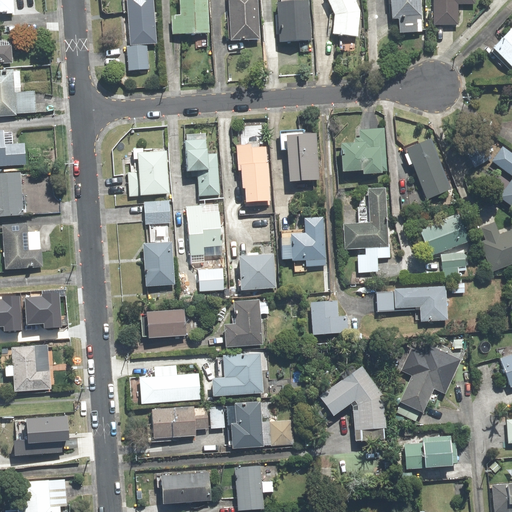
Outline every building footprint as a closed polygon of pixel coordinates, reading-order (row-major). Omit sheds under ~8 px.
[(0,0),(0,16),(13,16),(11,0),(0,0)] [(156,46),(152,0),(123,0),(128,47),(125,48),(126,72),(148,71),(146,47),(156,46)] [(208,35),(206,0),(176,0),(178,17),(169,17),(170,36),(208,35)] [(225,0),(228,43),(259,41),(257,0),(225,0)] [(359,12),(353,0),(323,0),(332,16),(330,36),(356,38),(359,12)] [(422,33),(419,0),(386,0),(388,21),(395,21),(396,35),(422,33)] [(431,0),(432,27),(457,27),(457,6),(476,6),(476,0),(431,0)] [(308,2),(274,4),(276,45),(310,43),(308,2)] [(511,30),(510,29),(489,51),(511,71),(511,30)] [(0,66),(12,65),(10,46),(0,47),(0,66)] [(20,72),(0,72),(0,117),(34,116),(33,94),(13,95),(13,88),(20,88),(20,72)] [(268,204),(263,126),(241,127),(242,147),(234,147),(235,173),(238,173),(239,191),(242,190),(243,206),(268,204)] [(0,168),(25,167),(24,145),(3,146),(2,131),(0,131),(0,168)] [(279,152),(283,152),(285,185),(317,183),(314,137),(305,137),(305,131),(278,133),(279,152)] [(353,146),(336,146),(336,174),(359,174),(359,176),(379,176),(379,172),(384,172),(384,131),(359,131),(359,139),(353,139),(353,146)] [(184,174),(195,173),(197,198),(219,197),(216,156),(206,156),(205,135),(181,136),(184,174)] [(427,140),(402,151),(425,202),(450,191),(427,140)] [(511,156),(500,148),(489,163),(511,178),(496,199),(511,210),(511,156)] [(137,173),(127,174),(128,199),(167,197),(165,153),(142,154),(142,151),(130,151),(131,162),(136,161),(137,173)] [(0,219),(23,218),(20,175),(0,176),(0,219)] [(356,227),(341,226),(341,251),(363,251),(363,257),(355,257),(355,275),(376,275),(376,259),(390,259),(390,243),(386,243),(386,191),(365,191),(365,212),(356,212),(356,227)] [(169,202),(141,203),(143,226),(170,225),(169,202)] [(218,207),(185,209),(188,259),(205,258),(205,248),(220,247),(218,207)] [(457,216),(416,232),(427,259),(467,243),(457,216)] [(302,232),(279,233),(279,263),(292,263),(293,273),(306,273),(306,269),(324,269),(324,219),(302,219),(302,232)] [(484,242),(478,244),(490,273),(511,264),(511,230),(499,236),(494,223),(479,229),(484,242)] [(25,225),(0,226),(0,235),(2,272),(41,270),(40,249),(26,250),(25,225)] [(171,243),(142,245),(145,288),(173,286),(171,243)] [(458,278),(457,268),(466,267),(464,254),(438,256),(440,269),(441,280),(458,278)] [(272,256),(237,258),(239,293),(274,291),(272,256)] [(223,278),(197,280),(198,293),(224,291),(223,278)] [(460,284),(460,280),(450,280),(450,295),(464,294),(464,284),(460,284)] [(418,310),(419,323),(445,322),(443,289),(375,292),(376,312),(418,310)] [(42,296),(24,297),(26,325),(43,324),(44,329),(62,328),(60,293),(42,294),(42,296)] [(2,300),(0,299),(0,326),(4,326),(4,332),(22,331),(21,295),(2,296),(2,300)] [(258,302),(232,304),(234,325),(222,326),(224,348),(261,345),(258,302)] [(337,317),(336,303),(308,304),(309,336),(345,335),(345,317),(337,317)] [(144,314),(145,340),(183,339),(182,312),(144,314)] [(314,343),(313,354),(334,355),(335,344),(314,343)] [(48,391),(47,345),(10,347),(11,366),(2,366),(3,379),(13,378),(13,392),(48,391)] [(511,346),(497,350),(507,389),(511,387),(511,346)] [(458,361),(426,348),(423,354),(410,349),(400,374),(409,377),(398,405),(422,415),(432,390),(445,395),(458,361)] [(259,355),(221,357),(222,380),(209,381),(210,398),(261,396),(259,355)] [(352,445),(383,443),(384,402),(360,367),(316,398),(330,418),(350,404),(352,445)] [(197,376),(139,381),(141,407),(200,401),(197,376)] [(300,384),(269,386),(270,399),(301,397),(300,384)] [(209,430),(226,429),(227,450),(261,448),(258,403),(238,404),(208,406),(209,430)] [(151,441),(194,439),(194,430),(205,429),(203,408),(149,411),(151,441)] [(51,419),(23,421),(25,462),(54,461),(51,419)] [(290,421),(269,421),(269,446),(290,447),(290,421)] [(402,471),(447,470),(447,464),(455,464),(454,439),(424,440),(424,445),(402,445),(402,471)] [(261,469),(234,469),(234,511),(241,511),(262,511),(261,469)] [(157,477),(159,506),(208,502),(206,473),(157,477)] [(63,480),(19,484),(20,511),(59,511),(59,508),(65,508),(63,480)] [(511,511),(511,485),(490,487),(491,511),(511,511)]
